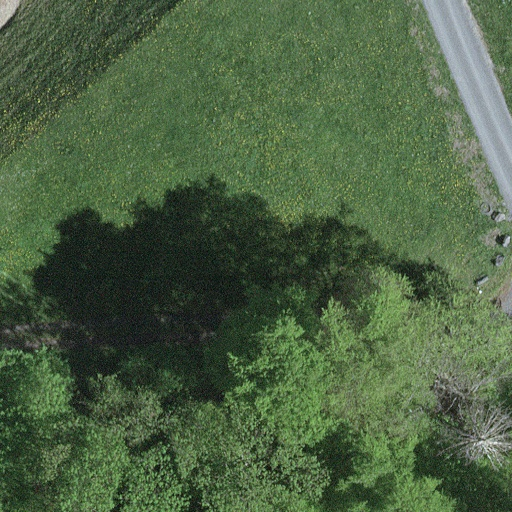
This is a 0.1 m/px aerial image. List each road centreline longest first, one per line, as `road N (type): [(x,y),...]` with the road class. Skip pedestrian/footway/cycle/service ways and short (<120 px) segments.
road 1 (track): [(0,340),(209,327),(511,355)]
road 2 (track): [(511,164),(442,0)]
